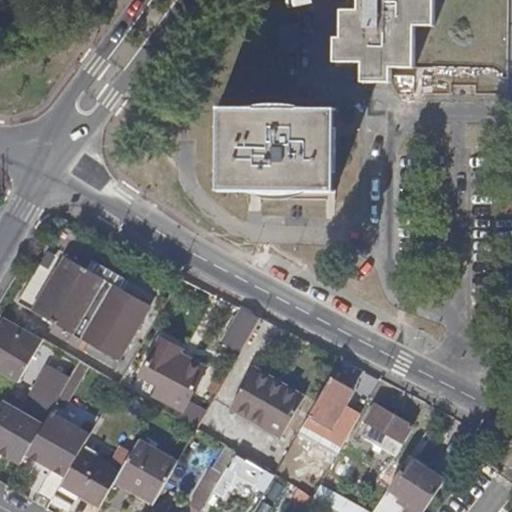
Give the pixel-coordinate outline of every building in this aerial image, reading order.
[(359,0),(359,13),(342,13),(342,41),(335,41),(335,64),(363,65),(363,85),(391,85),(392,79),(392,71),(415,71),(415,29),(434,29),(434,0),(359,0)] [(300,22),(279,21),(278,49),(299,49),(300,22)] [(415,79),(392,79),(391,85),(402,92),(415,93),(415,79)] [(335,111),(221,109),(219,192),(335,194),(335,111)] [(153,307),(67,258),(35,313),(121,363),(153,307)] [(262,320),(242,310),(225,340),(244,352),(262,320)] [(45,341),(8,320),(0,333),(0,371),(20,383),(45,341)] [(184,350),(161,339),(143,374),(161,385),(154,396),(185,413),(208,369),(182,355),(184,350)] [(82,362),(71,381),(57,406),(65,411),(91,367),(82,362)] [(71,381),(47,367),(21,410),(46,424),(52,414),(57,406),(71,381)] [(307,398),(256,369),(231,410),(282,440),(307,398)] [(228,379),(221,373),(209,392),(217,397),(228,379)] [(356,392),(333,379),(310,418),(302,431),(342,453),(362,419),(346,410),(356,392)] [(21,410),(6,401),(0,411),(0,450),(5,443),(28,457),(29,455),(46,424),(21,410)] [(367,423),(371,425),(364,438),(397,456),(414,427),(401,420),(389,413),(376,406),(367,423)] [(404,416),(391,409),(389,413),(401,420),(404,416)] [(52,414),(46,424),(29,455),(44,464),(49,457),(72,470),(83,451),(92,437),(52,414)] [(180,463),(142,441),(122,474),(118,481),(157,503),(180,463)] [(5,443),(0,450),(24,464),(28,457),(5,443)] [(238,453),(228,447),(192,508),(199,511),(203,511),(215,493),(236,456),(238,453)] [(83,451),(72,470),(67,477),(64,484),(103,507),(118,481),(122,474),(83,451)] [(266,473),(236,456),(215,493),(227,499),(239,479),(257,489),(266,473)] [(72,470),(49,457),(44,464),(67,477),(72,470)] [(426,511),(446,482),(411,458),(389,491),(401,498),(421,511),(426,511)] [(308,511),(317,498),(301,489),(293,503),(297,506),(293,511),(308,511)] [(323,492),(318,499),(340,511),(346,511),(349,507),(323,492)] [(397,503),(405,509),(403,511),(421,511),(401,498),(397,503)]
